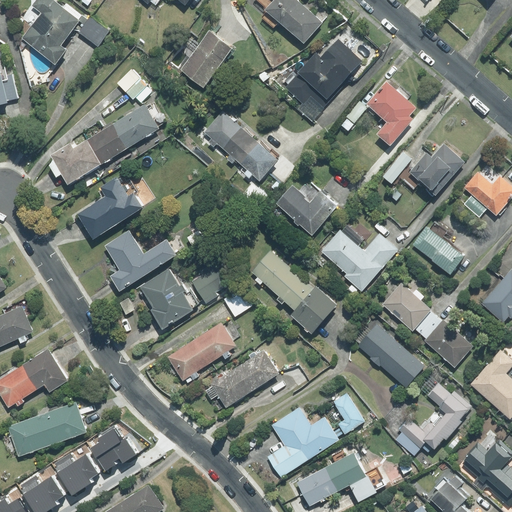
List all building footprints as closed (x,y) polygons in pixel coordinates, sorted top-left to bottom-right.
[(83,19),(57,0),(36,0),(32,6),(42,13),(25,36),(60,61),(71,46),(67,43),(81,23),(88,28),(84,34),(101,47),(113,31),(88,12),(83,19)] [(326,21),(301,0),(278,0),(269,10),(307,43),(326,21)] [(237,45),(211,27),(182,70),(209,87),(237,45)] [(314,120),(366,60),(341,39),(326,56),(319,51),(288,87),(306,103),(301,109),(314,120)] [(0,102),(12,100),(4,60),(0,61),(0,102)] [(143,77),(133,68),(119,82),(128,92),(143,77)] [(419,107),(389,80),(370,102),(389,119),(379,130),(394,144),(416,119),(412,115),(419,107)] [(370,106),(363,101),(344,124),(350,130),(370,106)] [(72,184),(163,127),(147,102),(81,143),(77,137),(53,153),(72,184)] [(244,170),(253,177),(256,174),(262,180),(282,158),(225,108),(203,133),(218,146),(220,143),(247,167),(244,170)] [(434,153),(431,150),(404,180),(414,188),(421,179),(438,194),(467,162),(444,142),(434,153)] [(413,159),(403,151),(384,175),(394,183),(413,159)] [(475,193),(464,205),(479,218),(490,207),(498,214),(511,198),(511,183),(501,174),(493,182),(481,171),(467,186),(475,193)] [(99,237),(148,205),(138,190),(133,193),(122,176),(105,187),(109,193),(82,211),(99,237)] [(295,185),(279,202),(315,234),(341,206),(325,191),(314,202),(295,185)] [(366,289),(401,248),(383,233),(368,250),(362,245),(366,240),(345,223),(323,250),(348,271),(347,273),(366,289)] [(466,253),(428,226),(415,244),(453,271),(466,253)] [(124,289),(181,254),(170,237),(146,252),(132,229),(105,246),(120,270),(115,273),(124,289)] [(275,248),(255,269),(298,309),(293,314),(314,333),(342,304),(321,284),(317,288),(275,248)] [(237,286),(222,261),(192,280),(207,304),(237,286)] [(197,309),(171,268),(141,287),(167,328),(197,309)] [(511,271),(485,303),(506,321),(511,314),(511,271)] [(0,293),(10,288),(0,272),(0,293)] [(411,287),(404,281),(384,303),(414,331),(417,328),(428,338),(425,341),(454,368),(475,346),(424,299),(427,295),(414,283),(411,287)] [(243,286),(226,297),(238,315),(255,304),(243,286)] [(25,305),(0,315),(0,346),(21,337),(23,342),(32,339),(29,334),(36,331),(25,305)] [(226,327),(224,323),(169,356),(176,367),(169,371),(172,376),(179,372),(186,384),(202,374),(200,370),(226,354),(228,358),(235,353),(232,348),(238,344),(235,339),(241,336),(233,323),(226,327)] [(428,365),(379,323),(360,345),(409,387),(428,365)] [(231,407),(283,372),(266,345),(213,380),(231,407)] [(72,379),(50,348),(0,379),(0,386),(12,406),(18,403),(19,405),(27,400),(25,397),(48,382),(53,391),(72,379)] [(511,369),(511,356),(502,348),(472,384),(511,417),(511,373),(510,372),(511,369)] [(463,417),(474,405),(456,389),(453,392),(441,381),(430,393),(443,405),(422,428),(411,418),(394,438),(414,456),(423,446),(432,454),(447,436),(450,439),(466,420),(463,417)] [(368,421),(351,391),(335,400),(348,422),(337,428),(342,436),(368,421)] [(91,432),(80,401),(11,425),(22,456),(91,432)] [(282,477),(343,438),(342,436),(328,414),(314,422),(304,406),(275,424),(286,442),(268,454),(282,477)] [(128,461),(113,437),(45,480),(60,504),(128,461)] [(493,451),(482,442),(464,463),(481,477),(476,483),(488,494),(493,489),(511,505),(511,473),(505,468),(511,459),(511,448),(503,440),(493,451)] [(359,449),(299,479),(312,504),(353,483),(362,501),(380,492),(359,449)] [(372,471),(382,466),(378,456),(367,462),(372,471)] [(382,466),(372,471),(381,489),(391,483),(382,466)] [(466,483),(457,473),(431,498),(444,511),(476,511),(468,503),(473,498),(462,487),(466,483)] [(161,511),(169,507),(153,482),(106,511),(161,511)] [(18,511),(8,494),(0,499),(0,511),(18,511)]
